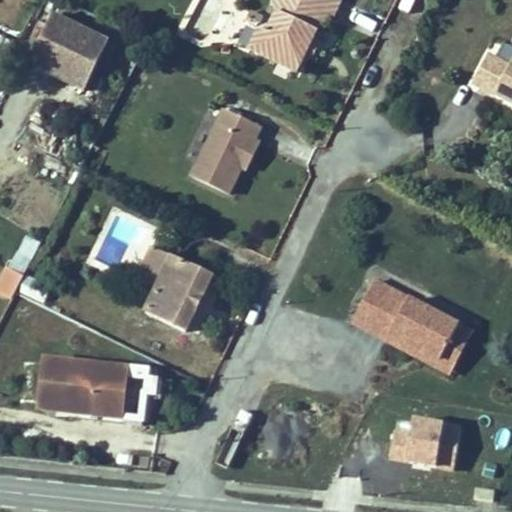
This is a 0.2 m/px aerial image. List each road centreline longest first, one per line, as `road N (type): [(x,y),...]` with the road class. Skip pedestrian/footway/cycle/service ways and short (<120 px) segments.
road 1 (residential): [(412,0),(170,501)]
road 2 (secondary): [(170,501),(0,484)]
